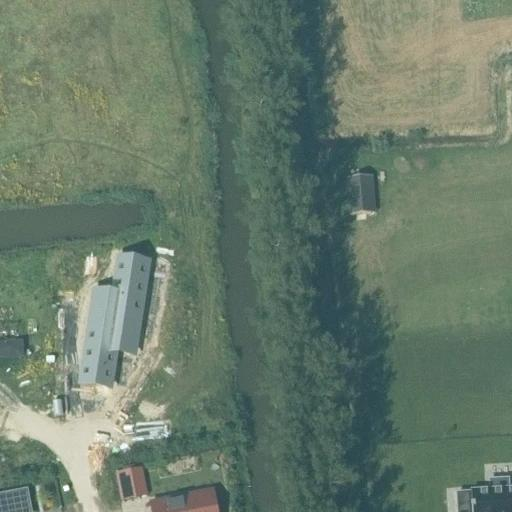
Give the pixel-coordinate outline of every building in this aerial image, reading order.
[(372,180),(346,182),(349,218),(349,220),(355,220),(366,219),(375,218),(375,216),(372,180)] [(92,311),(81,385),(109,389),(117,337),(136,339),(147,266),(119,261),(111,314),(92,311)] [(135,472),(114,476),(120,504),(141,500),(135,472)] [(470,495),(457,496),(457,511),(511,511),(511,490),(508,491),(507,482),(489,483),(490,492),(470,493),(470,495)] [(217,511),(213,491),(149,504),(150,511),(217,511)]
